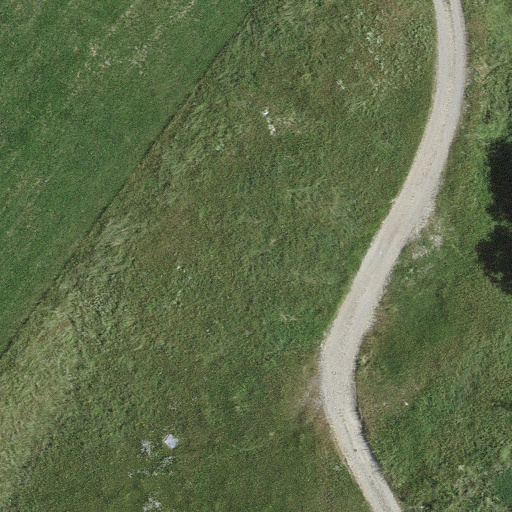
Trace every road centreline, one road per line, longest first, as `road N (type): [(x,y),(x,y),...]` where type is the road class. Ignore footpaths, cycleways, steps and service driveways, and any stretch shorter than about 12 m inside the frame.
road 1 (track): [(383,511),(336,420),(332,360),(404,208)]
road 2 (track): [(404,208),(448,103),(448,0)]
road 3 (track): [(404,208),(430,220),(445,322),(511,361)]
road 4 (track): [(430,220),(492,183),(511,128)]
